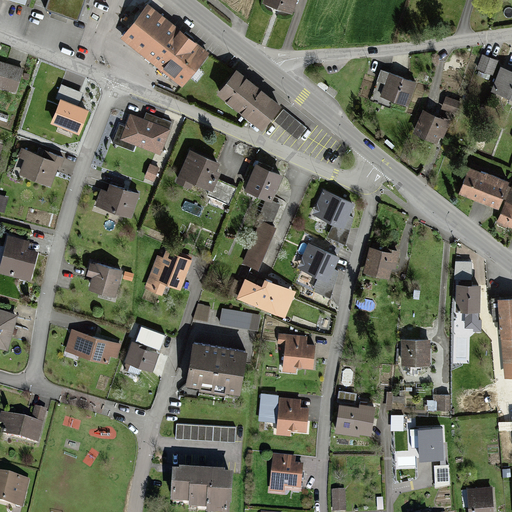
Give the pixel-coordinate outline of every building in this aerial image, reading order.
[(90,0),(53,0),(51,9),(86,18),(90,0)] [(296,0),(264,0),(294,9),(296,0)] [(148,6),(122,35),(180,85),(206,56),(148,6)] [(496,61),(480,55),(475,70),(491,75),(496,61)] [(21,68),(0,61),(0,85),(15,90),(21,68)] [(234,67),(215,90),(258,125),(277,101),(234,67)] [(511,71),(499,67),(490,90),(511,98),(511,71)] [(415,81),(383,70),(381,75),(387,77),(381,96),(407,105),(415,81)] [(61,100),(52,123),(78,134),(87,111),(77,107),(82,93),(62,85),(57,98),(61,100)] [(461,103),(447,98),(443,110),(457,114),(461,103)] [(173,125),(129,109),(119,137),(163,152),(173,125)] [(284,109),(274,121),(299,140),(309,128),(284,109)] [(447,119),(422,109),(414,131),(439,140),(447,119)] [(50,159),(21,146),(17,155),(23,157),(18,168),(48,182),(59,157),(52,154),(50,159)] [(217,160),(190,149),(178,179),(190,184),(193,178),(214,186),(219,172),(213,170),(217,160)] [(505,180),(467,165),(458,188),(495,203),(505,180)] [(256,166),(246,190),(271,201),(281,177),(256,166)] [(137,193),(107,182),(99,203),(129,215),(137,193)] [(511,183),(498,220),(511,225),(511,183)] [(313,215),(342,227),(352,205),(323,192),(313,215)] [(258,269),(275,229),(260,222),(243,263),(258,269)] [(7,235),(0,260),(0,270),(29,279),(37,250),(26,247),(27,241),(7,235)] [(309,245),(298,268),(328,281),(338,258),(309,245)] [(386,253),(370,249),(364,272),(389,278),(391,268),(395,268),(399,252),(386,249),(386,253)] [(164,259),(158,257),(146,287),(162,294),(166,284),(180,289),(191,261),(166,252),(164,259)] [(122,272),(91,263),(87,275),(93,277),(90,289),(115,296),(122,272)] [(245,281),(237,298),(284,318),(295,292),(265,281),(262,288),(245,281)] [(480,287),(457,286),(456,312),(462,312),(462,319),(466,319),(466,327),(474,327),(474,331),(481,331),(481,320),(478,320),(478,312),(479,312),(480,287)] [(511,294),(499,296),(505,375),(511,374),(511,294)] [(15,314),(0,309),(0,343),(6,345),(15,314)] [(250,316),(223,312),(221,324),(248,329),(250,316)] [(118,337),(78,325),(71,346),(112,358),(118,337)] [(303,336),(283,334),(281,372),(295,373),(295,362),(310,363),(311,342),(303,341),(303,336)] [(246,349),(193,340),(186,383),(239,392),(246,349)] [(430,341),(402,341),(402,365),(429,365),(430,341)] [(158,352),(133,342),(126,360),(151,369),(158,352)] [(351,394),(339,393),(334,430),(367,435),(372,406),(349,402),(351,394)] [(428,400),(428,410),(449,410),(449,396),(435,396),(435,401),(428,400)] [(296,398),(276,397),(274,434),(288,435),(289,425),(304,425),(305,404),(296,403),(296,398)] [(32,422),(0,414),(0,424),(5,426),(3,432),(38,440),(43,414),(34,412),(32,422)] [(234,427),(175,424),(174,439),(233,442),(234,427)] [(441,430),(418,431),(420,461),(443,460),(441,430)] [(291,457),(271,456),(269,494),(283,495),(284,484),(298,485),(300,464),(291,463),(291,457)] [(448,466),(435,466),(436,486),(448,484),(448,466)] [(227,511),(229,473),(173,471),(171,500),(188,501),(187,506),(207,507),(207,511),(227,511)] [(29,479),(0,472),(0,500),(22,506),(29,479)] [(467,489),(468,511),(493,511),(492,488),(467,489)] [(339,511),(344,511),(344,490),(331,491),(331,511),(339,511)]
